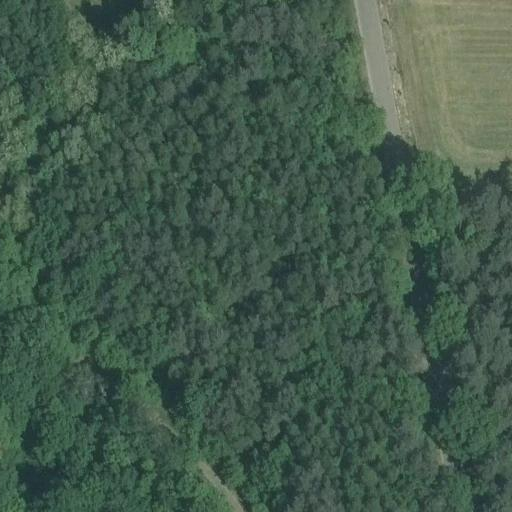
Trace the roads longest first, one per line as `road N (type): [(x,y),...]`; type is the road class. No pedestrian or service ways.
road 1 (unclassified): [(457,511),(362,0)]
road 2 (unclassified): [(0,204),(211,0)]
